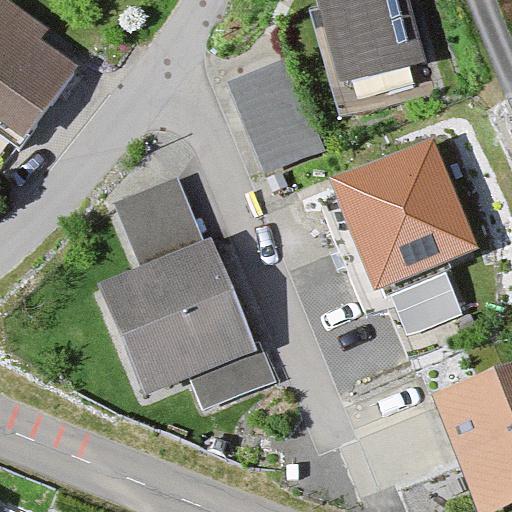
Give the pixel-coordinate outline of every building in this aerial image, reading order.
[(415,78),(393,0),(283,0),(311,105),(415,78)] [(0,155),(6,159),(62,76),(29,54),(36,44),(0,20),(0,155)] [(259,169),(323,152),(297,58),(233,75),(259,169)] [(462,269),(421,161),(310,202),(351,311),(462,269)] [(260,348),(235,357),(171,189),(104,214),(128,278),(79,297),(124,415),(184,392),(197,426),(278,396),(260,348)] [(511,511),(511,377),(415,419),(455,511),(511,511)]
